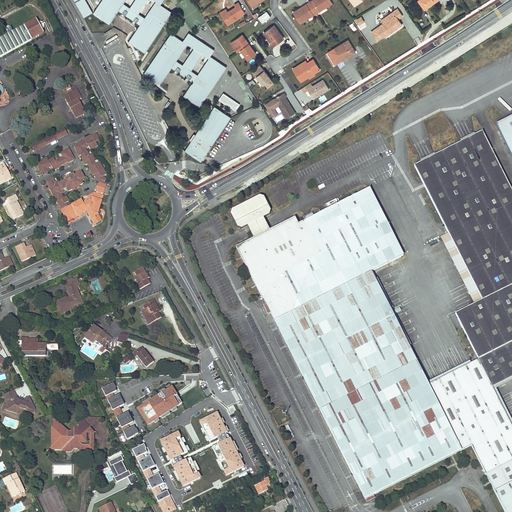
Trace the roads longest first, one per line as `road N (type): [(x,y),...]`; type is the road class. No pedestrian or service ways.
road 1 (secondary): [(310,511),(170,227)]
road 2 (secondary): [(247,171),(511,4)]
road 3 (secondary): [(56,0),(117,124)]
road 4 (secondary): [(240,392),(301,511)]
road 5 (secondary): [(151,239),(218,349)]
road 6 (residential): [(26,162),(13,140),(6,144),(42,225)]
